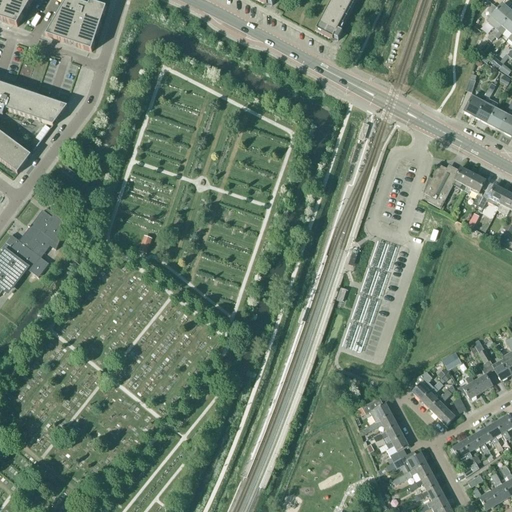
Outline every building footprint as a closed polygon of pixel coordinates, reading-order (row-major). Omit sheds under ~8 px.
[(0,0),(0,22),(17,28),(33,0),(0,0)] [(77,0),(67,0),(45,38),(91,53),(106,10),(90,4),(88,8),(77,4),(78,0),(77,0)] [(333,0),(316,32),(332,40),(333,39),(338,42),(342,34),(337,31),(353,0),(333,0)] [(497,31),(511,14),(502,5),(498,10),(492,6),(484,15),(489,20),(491,18),(496,23),(492,28),(494,30),(497,31)] [(511,36),(511,34),(511,14),(497,31),(494,30),(491,34),(495,38),(495,39),(497,41),(505,31),(511,36)] [(491,43),(495,39),(495,38),(491,34),(486,39),(491,43)] [(492,66),(497,61),(493,58),(492,59),(488,63),(492,66)] [(471,94),(475,83),(469,81),(465,93),(471,94)] [(4,111),(52,127),(53,128),(67,108),(0,85),(0,162),(17,175),(31,157),(0,134),(0,114),(2,116),(4,111)] [(487,92),(492,95),(496,87),(491,85),(487,92)] [(488,101),(492,95),(487,92),(484,99),(481,97),(479,102),(472,98),(464,113),(476,120),(484,105),(486,100),(488,101)] [(496,111),(484,105),(476,120),(488,126),(496,111)] [(507,117),(496,111),(488,126),(499,132),(507,117)] [(511,113),(511,114),(510,113),(507,117),(499,132),(511,139),(511,137),(511,113)] [(71,179),(75,174),(67,168),(64,173),(71,179)] [(454,182),(459,173),(449,168),(447,172),(440,168),(426,195),(431,198),(429,203),(440,209),(453,185),(454,182)] [(464,193),(473,176),(461,169),(459,173),(454,182),(453,185),(460,189),(459,190),(464,193)] [(478,208),(482,199),(478,196),(485,182),(473,176),(464,193),(469,196),(471,193),(477,196),(472,205),(478,208)] [(498,209),(506,193),(494,187),(487,201),(482,199),(478,208),(482,211),(486,203),(498,209)] [(511,196),(506,193),(498,209),(497,212),(507,217),(510,211),(511,212),(511,196)] [(48,266),(41,260),(50,247),(56,252),(64,232),(64,229),(63,225),(62,222),(60,219),(57,217),(54,215),(51,219),(42,212),(30,228),(29,227),(28,229),(29,229),(19,243),(11,237),(0,250),(0,251),(5,254),(0,260),(0,295),(4,290),(7,293),(10,290),(25,270),(29,273),(30,274),(38,280),(48,266)] [(146,255),(148,248),(151,239),(144,236),(141,246),(138,253),(146,255)] [(69,254),(73,248),(69,245),(65,251),(69,254)] [(455,354),(442,362),(448,373),(461,365),(455,354)] [(436,371),(443,367),(441,363),(433,367),(436,371)] [(511,377),(505,365),(495,371),(490,363),(484,366),(489,375),(494,372),(501,383),(511,377)] [(485,377),(489,375),(484,366),(479,369),(484,377),(474,384),(481,395),(492,389),(485,377)] [(444,370),(437,376),(441,380),(448,374),(444,370)] [(420,402),(433,390),(428,384),(432,380),(427,375),(412,383),(409,386),(414,391),(412,394),(420,402)] [(447,376),(442,381),(444,383),(445,383),(445,384),(450,379),(450,378),(447,376)] [(438,402),(437,402),(433,397),(443,387),(439,384),(433,390),(420,402),(429,411),(438,402)] [(470,402),(481,395),(474,384),(463,390),(461,388),(457,390),(462,399),(466,396),(470,402)] [(437,419),(446,410),(441,406),(455,392),(452,387),(448,392),(437,402),(438,402),(429,411),(437,419)] [(459,415),(466,412),(459,400),(453,404),(459,415)] [(375,424),(391,416),(385,405),(383,406),(380,401),(362,410),(365,416),(370,414),(375,424)] [(446,410),(437,419),(446,428),(455,419),(446,410)] [(385,432),(396,426),(391,416),(375,424),(367,428),(370,433),(383,427),(385,432)] [(495,425),(501,435),(502,435),(506,442),(510,440),(506,432),(511,429),(511,427),(506,418),(495,425)] [(495,425),(484,431),(490,442),(491,442),(498,453),(502,451),(495,439),(501,435),(495,425)] [(391,443),(402,437),(396,426),(385,432),(373,439),(375,444),(388,437),(391,443)] [(484,431),(473,438),(479,448),(480,448),(487,460),(491,457),(485,445),(490,442),(484,431)] [(393,464),(406,457),(403,451),(408,448),(402,437),(391,443),(379,449),(381,454),(386,452),(391,460),(387,462),(390,466),(393,464)] [(469,455),(479,448),(473,438),(462,444),(469,455)] [(452,450),(458,461),(464,457),(466,461),(471,459),(469,455),(462,444),(452,450)] [(412,473),(426,465),(420,454),(416,457),(414,453),(406,457),(393,464),(396,469),(403,465),(403,466),(407,464),(411,472),(412,473)] [(481,464),(477,457),(472,460),(475,465),(476,466),(481,464)] [(421,482),(432,476),(426,465),(412,473),(411,472),(397,480),(400,485),(412,478),(411,478),(417,475),(421,482)] [(476,466),(475,465),(461,474),(465,480),(479,471),(476,466)] [(380,478),(390,473),(387,467),(377,473),(380,478)] [(511,476),(507,468),(502,471),(506,479),(507,479),(509,483),(502,487),(501,487),(509,500),(511,497),(511,476)] [(501,487),(502,487),(499,482),(500,482),(496,475),(491,478),(495,485),(493,486),(496,490),(490,494),(497,506),(509,500),(501,487)] [(427,492),(438,487),(432,476),(421,482),(416,484),(408,488),(411,493),(418,489),(418,488),(423,485),(426,492),(427,492)] [(471,489),(483,482),(480,477),(468,484),(471,489)] [(432,503),(443,497),(438,487),(427,492),(426,492),(421,494),(414,498),(417,503),(424,500),(424,499),(429,497),(432,503)] [(476,499),(480,497),(477,490),(472,492),(476,499)] [(486,511),(487,511),(497,506),(490,494),(480,500),(486,511)] [(441,511),(449,508),(443,497),(432,503),(419,509),(420,511),(424,511),(431,509),(432,511),(441,511)]
